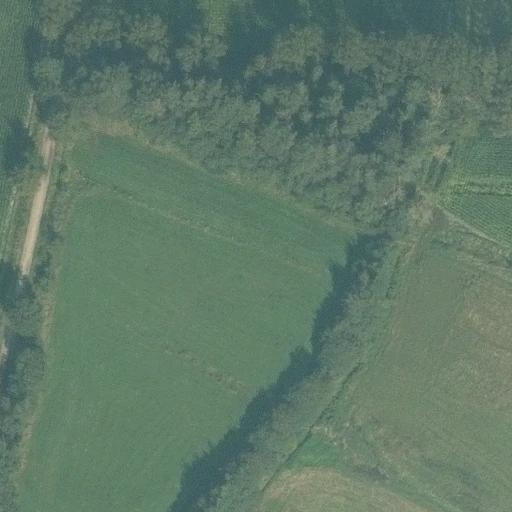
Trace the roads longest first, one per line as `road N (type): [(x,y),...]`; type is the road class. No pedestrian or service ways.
road 1 (track): [(511,104),(65,62)]
road 2 (track): [(65,62),(0,390)]
